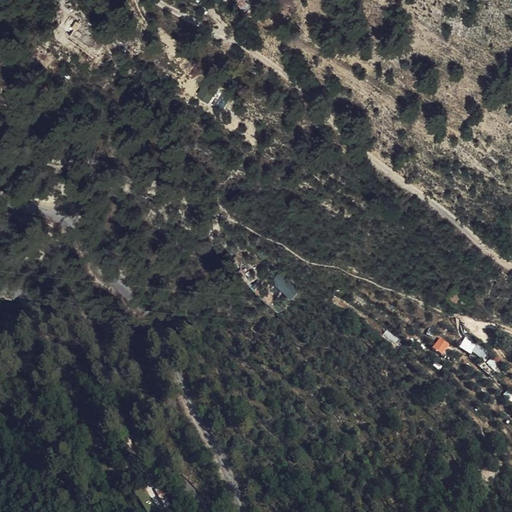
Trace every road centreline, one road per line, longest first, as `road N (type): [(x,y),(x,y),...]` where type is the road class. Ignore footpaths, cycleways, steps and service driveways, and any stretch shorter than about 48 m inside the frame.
road 1 (track): [(511,268),(368,154),(282,70),(159,0)]
road 2 (unclassified): [(241,511),(159,344),(102,260),(71,223),(0,195)]
road 3 (unclassified): [(208,511),(135,426),(101,363),(38,323),(0,286)]
